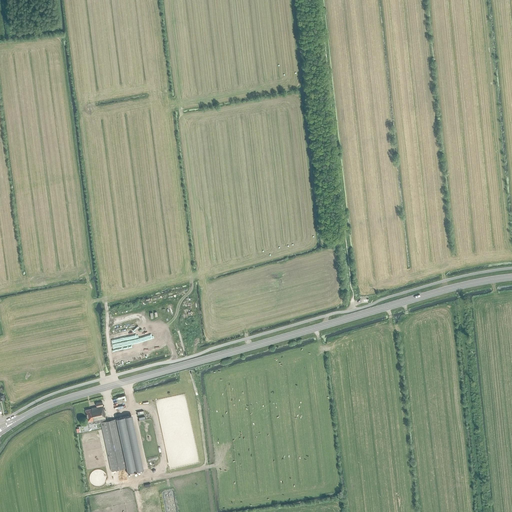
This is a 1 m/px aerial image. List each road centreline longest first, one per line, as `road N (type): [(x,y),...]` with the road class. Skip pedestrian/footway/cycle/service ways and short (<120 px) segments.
road 1 (tertiary): [(19,419),(54,402),(456,286),(511,277)]
road 2 (track): [(294,0),(320,230),(345,238)]
